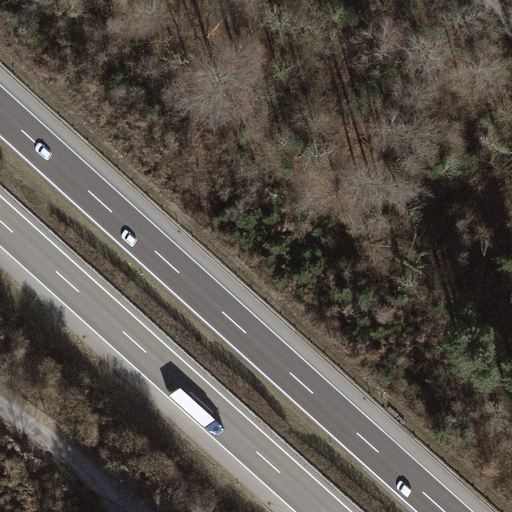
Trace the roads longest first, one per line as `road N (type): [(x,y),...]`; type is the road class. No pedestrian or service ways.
road 1 (motorway): [(445,511),(0,111)]
road 2 (motorway): [(0,219),(325,511)]
road 3 (track): [(0,404),(102,481)]
